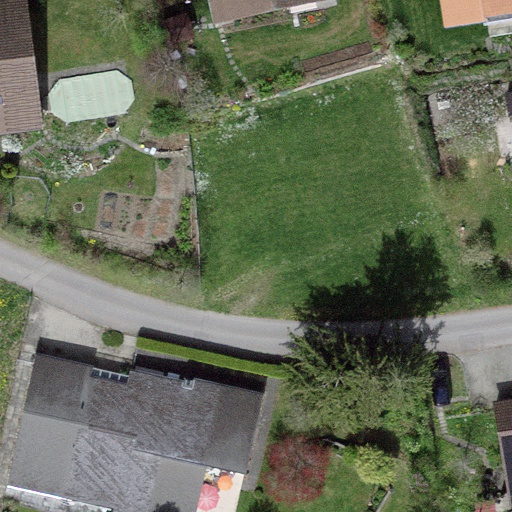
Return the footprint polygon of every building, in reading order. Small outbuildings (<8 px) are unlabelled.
[(259,0),(220,0),(222,8),(259,0)] [(511,18),(511,0),(449,0),(452,18),(484,13),(485,22),(511,18)] [(0,5),(0,120),(26,117),(12,4),(0,5)] [(176,511),(188,462),(245,475),(263,395),(184,378),(183,383),(130,371),(127,386),(89,377),(91,367),(36,355),(8,484),(116,508),(114,511),(176,511)] [(511,494),(511,405),(495,408),(511,494)]
